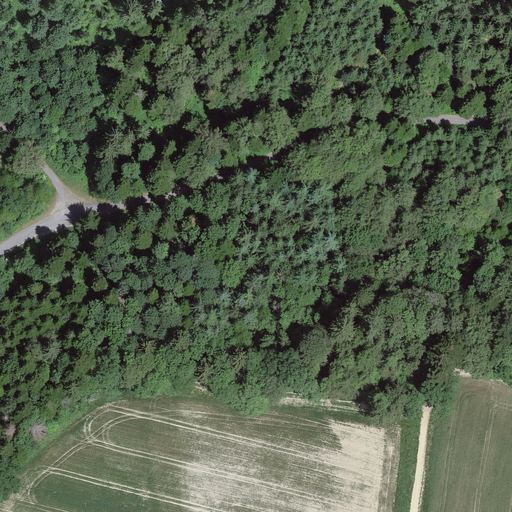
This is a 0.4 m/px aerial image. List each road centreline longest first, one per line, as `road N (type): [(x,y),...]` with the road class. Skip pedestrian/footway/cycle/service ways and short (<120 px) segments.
road 1 (track): [(511,122),(364,120),(0,249)]
road 2 (track): [(130,389),(436,415)]
road 3 (track): [(511,394),(461,382),(437,404),(427,511)]
road 4 (track): [(130,389),(115,313),(48,226)]
road 5 (track): [(74,217),(57,182),(0,120)]
